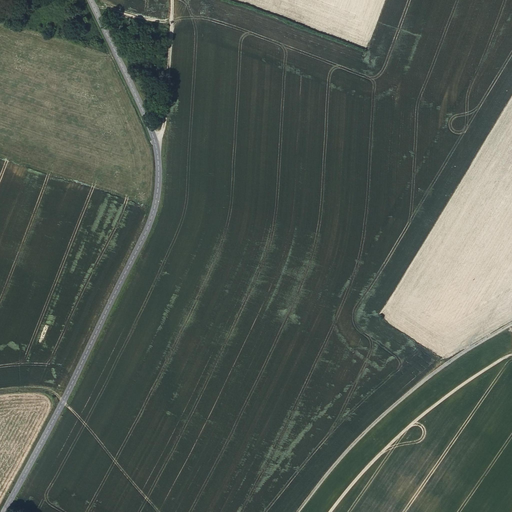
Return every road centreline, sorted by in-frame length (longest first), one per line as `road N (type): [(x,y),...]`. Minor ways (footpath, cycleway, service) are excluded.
road 1 (tertiary): [(1,511),(154,199),(148,125),(89,0)]
road 2 (track): [(511,322),(378,416),(295,511)]
road 3 (track): [(150,511),(53,391),(0,389)]
road 4 (track): [(168,0),(165,105),(155,147)]
